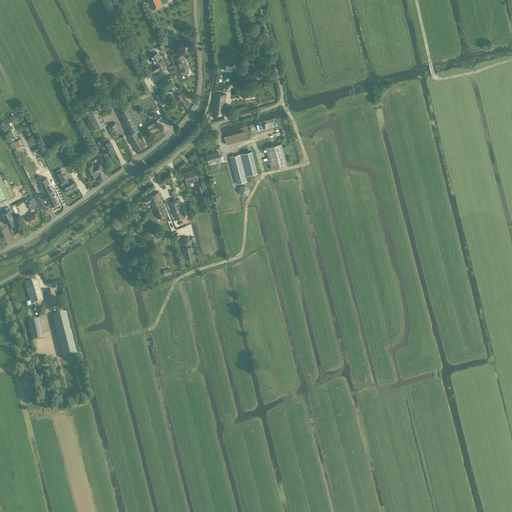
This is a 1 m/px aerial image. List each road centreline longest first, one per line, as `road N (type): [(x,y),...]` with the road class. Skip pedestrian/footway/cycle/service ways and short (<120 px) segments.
road 1 (residential): [(259,0),(280,102),(204,131),(68,242),(0,282)]
road 2 (track): [(280,102),(307,161),(263,174),(246,203),(241,253),(177,278),(153,328),(108,339)]
road 3 (unclassified): [(0,251),(141,157),(192,111),(200,77),(195,0)]
